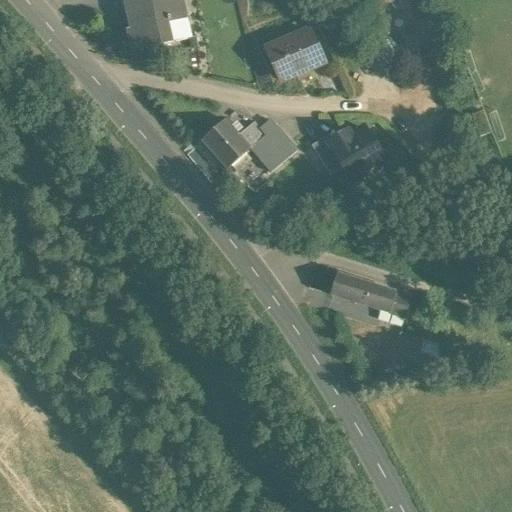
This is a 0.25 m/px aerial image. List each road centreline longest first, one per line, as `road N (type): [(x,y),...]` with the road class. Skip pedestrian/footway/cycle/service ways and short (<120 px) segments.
road 1 (tertiary): [(405,511),(255,272),(24,0)]
road 2 (track): [(511,213),(433,152),(382,98),(340,0)]
road 3 (track): [(255,272),(312,255),(511,310)]
road 4 (track): [(133,511),(0,363)]
